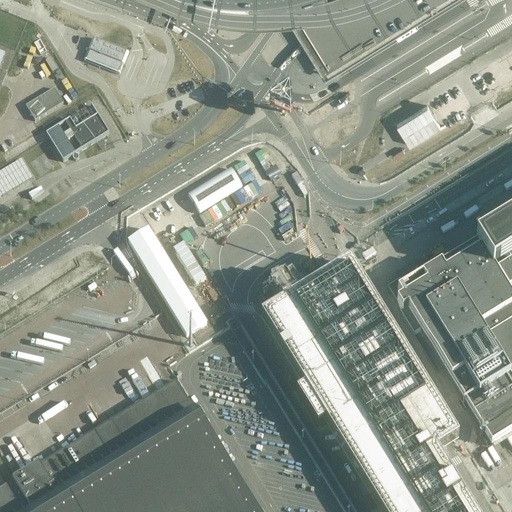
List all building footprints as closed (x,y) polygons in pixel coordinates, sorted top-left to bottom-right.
[(126,53),(95,40),(86,62),(118,74),(126,53)] [(63,104),(54,89),(26,107),(35,122),(63,104)] [(427,108),(395,128),(408,149),(440,130),(427,108)] [(70,120),(46,134),(63,161),(108,133),(97,116),(76,129),(70,120)] [(0,198),(33,179),(21,160),(0,172),(0,198)] [(231,168),(187,194),(198,213),(242,187),(231,168)] [(511,222),(483,241),(503,272),(511,266),(511,222)] [(126,240),(185,337),(207,324),(148,227),(126,240)] [(475,242),(402,286),(399,282),(387,289),(402,312),(400,314),(413,336),(421,332),(477,424),(471,427),(477,437),(483,433),(492,446),(494,449),(511,438),(511,266),(503,272),(483,241),(477,245),(475,242)] [(263,312),(307,384),(298,390),(319,423),(326,419),(383,511),(474,511),(435,448),(458,434),(351,258),(263,312)] [(259,511),(177,381),(0,489),(0,511),(259,511)]
